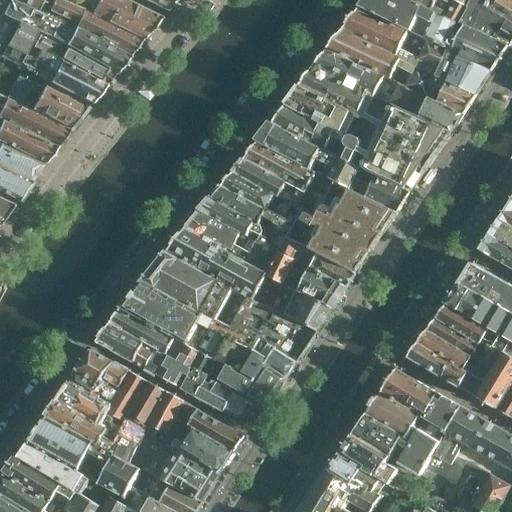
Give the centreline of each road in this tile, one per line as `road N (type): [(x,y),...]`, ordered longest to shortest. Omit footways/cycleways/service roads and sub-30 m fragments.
road 1 (residential): [(0,445),(347,0)]
road 2 (residential): [(511,70),(213,511)]
road 3 (residential): [(286,511),(511,179)]
road 4 (residential): [(199,0),(0,257)]
